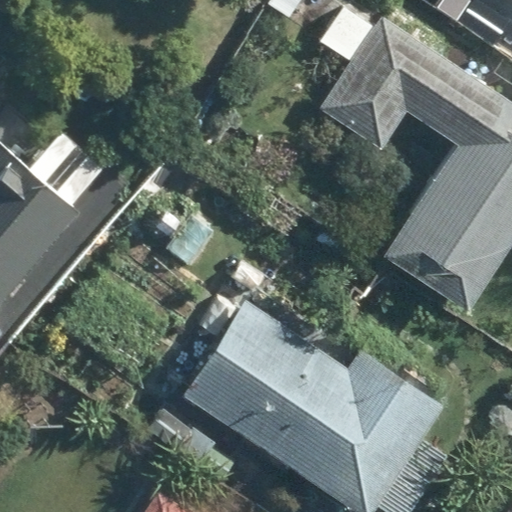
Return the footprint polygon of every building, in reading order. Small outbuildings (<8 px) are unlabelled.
[(511,106),(374,10),(312,98),(382,147),(406,112),(451,143),(375,253),(456,309),(511,228),(511,106)] [(99,166),(58,129),(26,164),(67,201),(99,166)] [(0,217),(37,180),(0,143),(0,217)] [(342,365),(246,300),(183,392),(360,511),(364,511),(439,402),(356,346),(342,365)] [(192,511),(150,485),(133,511),(192,511)]
